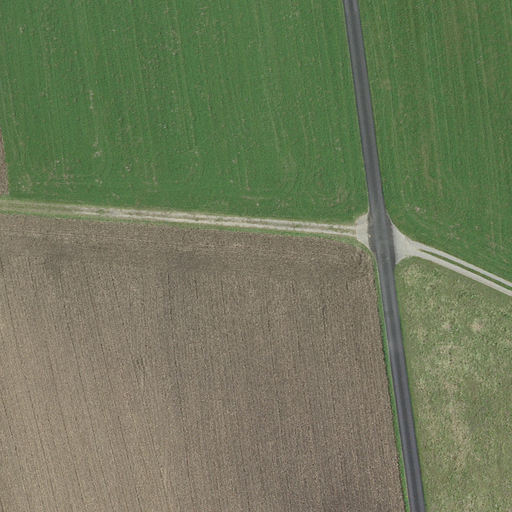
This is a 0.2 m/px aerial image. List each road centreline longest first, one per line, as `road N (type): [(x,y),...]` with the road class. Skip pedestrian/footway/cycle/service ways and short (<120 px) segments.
road 1 (track): [(0,201),(385,236),(511,288)]
road 2 (unclassified): [(420,511),(353,0)]
